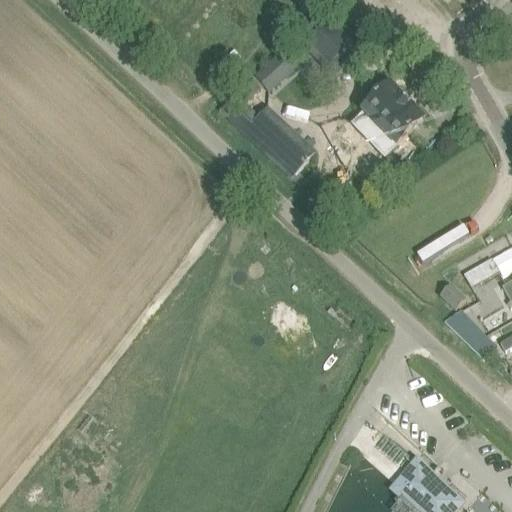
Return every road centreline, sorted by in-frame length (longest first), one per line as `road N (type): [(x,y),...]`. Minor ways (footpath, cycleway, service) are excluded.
road 1 (unclassified): [(511,413),(64,0)]
road 2 (tertiary): [(511,143),(477,79),(471,49),(492,0)]
